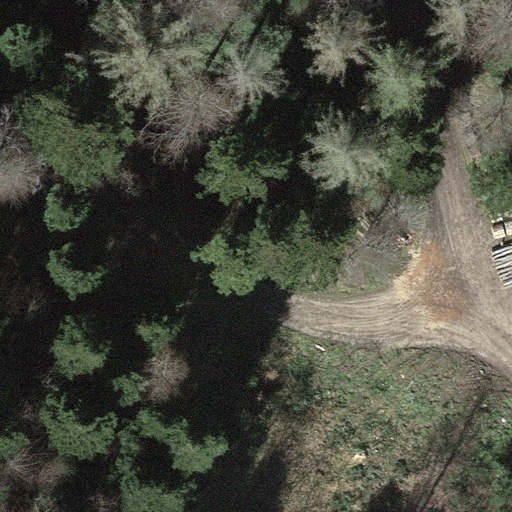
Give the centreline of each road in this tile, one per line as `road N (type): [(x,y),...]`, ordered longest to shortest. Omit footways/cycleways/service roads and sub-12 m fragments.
road 1 (track): [(511,337),(484,305),(381,316),(225,272),(0,97)]
road 2 (track): [(406,0),(484,305)]
